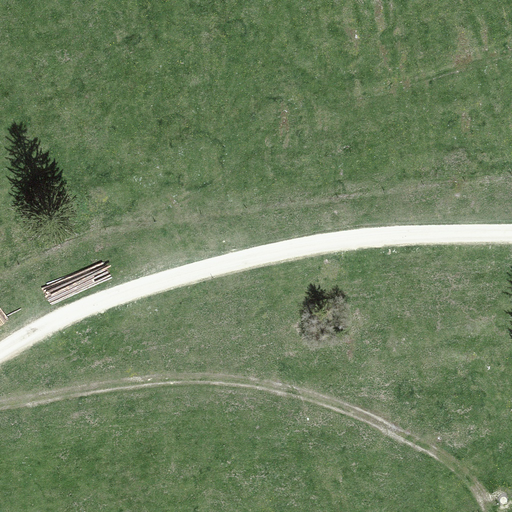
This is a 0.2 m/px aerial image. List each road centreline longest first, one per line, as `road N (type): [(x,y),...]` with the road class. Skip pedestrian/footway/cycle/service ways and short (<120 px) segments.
road 1 (track): [(511,232),(364,237),(221,264),(90,304),(0,351)]
road 2 (track): [(0,400),(107,384),(283,386),(371,417),(441,457),(486,511)]
